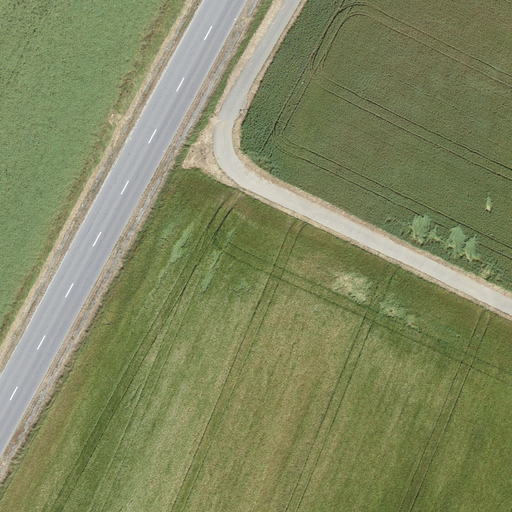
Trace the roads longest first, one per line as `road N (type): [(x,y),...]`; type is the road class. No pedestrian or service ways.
road 1 (track): [(511,308),(243,177),(224,130),(293,0)]
road 2 (secondary): [(0,435),(232,0)]
